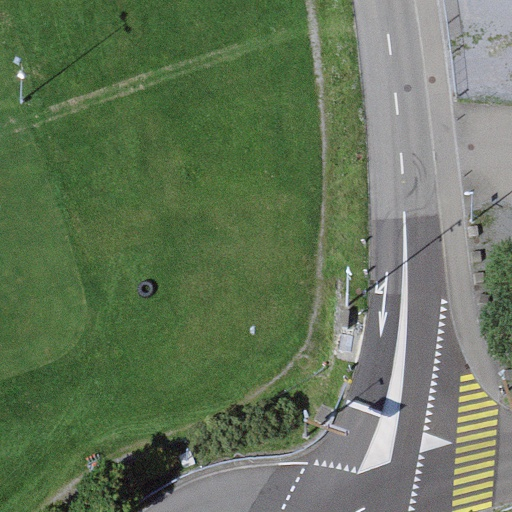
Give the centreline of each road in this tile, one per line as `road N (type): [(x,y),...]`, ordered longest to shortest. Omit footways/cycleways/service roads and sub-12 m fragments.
road 1 (residential): [(403,169),(369,409),(331,511)]
road 2 (residential): [(388,505),(404,462),(425,311)]
road 3 (residential): [(403,169),(382,0)]
road 4 (residential): [(511,434),(476,420),(436,377),(425,311)]
road 5 (residential): [(425,311),(423,234),(403,169)]
road 6 (motorway): [(511,466),(388,505)]
